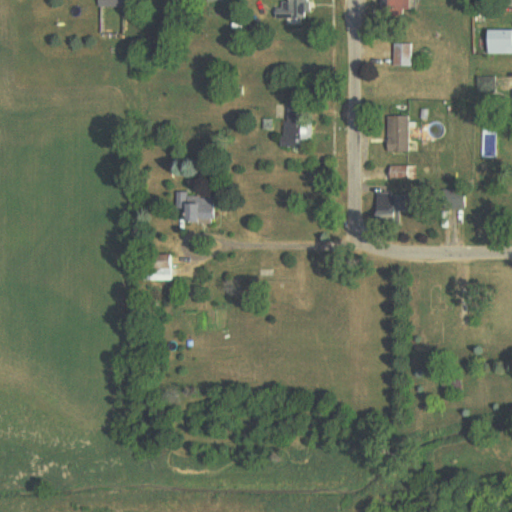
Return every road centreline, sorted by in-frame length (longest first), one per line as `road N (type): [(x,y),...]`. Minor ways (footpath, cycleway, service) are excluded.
road 1 (residential): [(511,253),(243,254)]
road 2 (residential): [(356,226),(353,0)]
